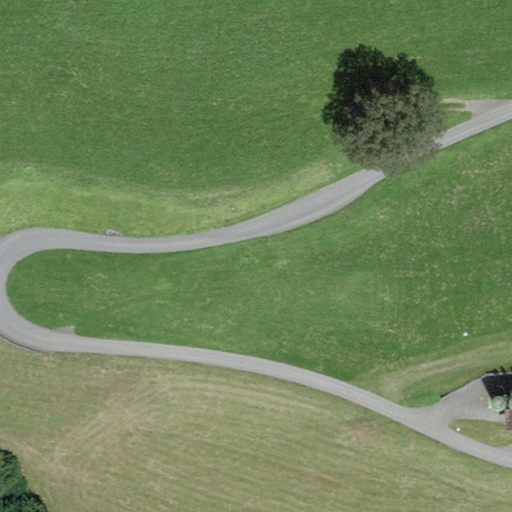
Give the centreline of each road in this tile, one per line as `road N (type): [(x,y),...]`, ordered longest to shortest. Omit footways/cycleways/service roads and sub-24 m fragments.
road 1 (residential): [(511,112),(444,137),(312,208),(244,230),(185,244),(27,240),(0,261)]
road 2 (residential): [(0,317),(20,333),(57,342),(137,343),(284,368),(511,459)]
